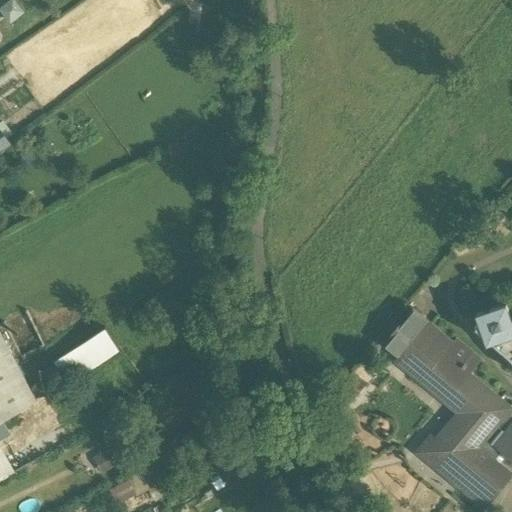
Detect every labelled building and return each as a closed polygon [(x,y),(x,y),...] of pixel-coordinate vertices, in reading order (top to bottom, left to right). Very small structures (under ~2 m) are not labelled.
[(13,0),(2,9),(14,24),(28,12),(18,0),(13,0)] [(0,150),(8,145),(0,131),(0,150)] [(511,317),(507,303),(477,313),(487,343),(492,341),(511,358),(511,356),(511,317)] [(428,322),(395,361),(420,383),(453,343),(428,322)] [(68,384),(120,350),(105,328),(104,328),(54,362),(68,384)] [(0,423),(36,402),(0,332),(0,423)] [(453,343),(420,383),(465,420),(457,430),(449,423),(425,453),(436,463),(433,468),(484,510),(506,484),(498,478),(505,470),(496,462),(502,454),(511,461),(511,404),(510,407),(470,373),(481,360),(456,339),(453,343)] [(0,481),(13,474),(0,449),(0,481)] [(119,505),(139,497),(133,482),(113,490),(119,505)]
